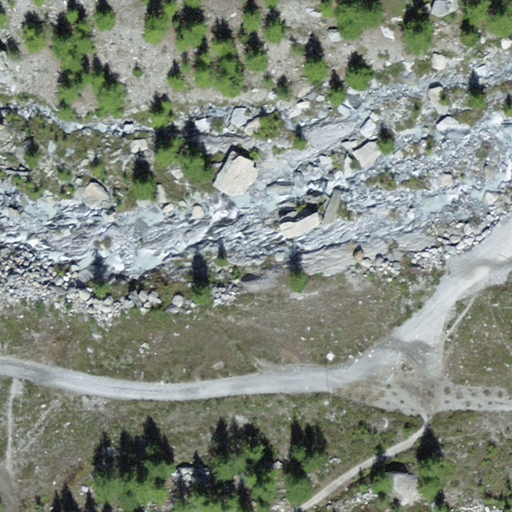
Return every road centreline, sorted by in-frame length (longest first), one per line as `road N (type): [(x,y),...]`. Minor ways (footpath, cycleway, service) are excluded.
road 1 (track): [(378,394),(142,397),(0,379)]
road 2 (track): [(511,276),(378,394)]
